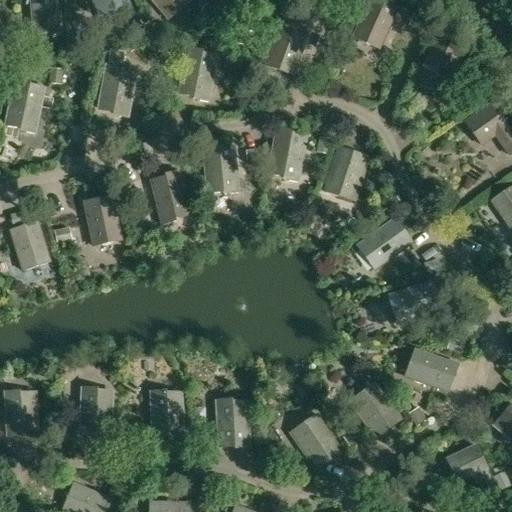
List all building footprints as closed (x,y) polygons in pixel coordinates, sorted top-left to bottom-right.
[(30,6),(32,36),(61,34),(58,0),(43,0),(44,5),(30,6)] [(92,0),(105,25),(131,13),(124,0),(92,0)] [(149,0),(167,20),(189,1),(188,0),(149,0)] [(397,9),(376,0),(369,0),(352,38),(366,44),(371,33),(384,39),(397,9)] [(308,34),(280,24),(265,66),(279,71),(283,59),(297,64),(308,34)] [(460,56),(433,44),(415,85),(429,90),(433,79),(447,85),(460,56)] [(202,53),(187,50),(179,94),(193,97),(193,99),(198,100),(199,101),(207,103),(209,102),(211,93),(210,91),(216,58),(202,55),(202,53)] [(122,69),(107,66),(98,110),(113,112),(112,114),(117,115),(119,117),(127,119),(129,118),(130,109),(129,107),(136,74),(121,71),(122,69)] [(30,85),(15,82),(6,125),(20,128),(20,130),(25,131),(26,133),(34,135),(36,133),(38,125),(36,123),(44,90),(29,87),(30,85)] [(511,153),(511,133),(491,104),(465,123),(481,146),(494,137),(508,156),(511,153)] [(292,133),(277,130),(268,174),(283,177),(282,179),(287,180),(288,182),(297,183),(298,182),(300,173),(299,172),(306,138),(291,135),(292,133)] [(218,148),(203,149),(208,193),(222,192),(222,194),(228,193),(229,195),(238,194),(239,192),(238,183),(236,182),(233,148),(218,150),(218,148)] [(366,159),(338,149),(328,181),(326,182),(323,190),(325,194),(333,196),(335,195),(339,197),(340,193),(353,186),(357,188),(366,159)] [(179,173),(164,176),(165,178),(150,182),(159,217),(158,219),(160,225),(163,227),(171,225),(172,223),(176,222),(176,219),(190,216),(179,173)] [(511,187),(491,202),(504,221),(503,223),(508,229),(510,230),(511,228),(511,187)] [(112,197),(84,203),(93,247),(121,241),(112,197)] [(394,220),(357,246),(366,259),(375,270),(385,263),(411,244),(394,220)] [(38,223),(9,232),(22,272),(24,271),(26,272),(33,269),(34,268),(38,266),(40,267),(47,265),(47,263),(50,263),(38,223)] [(127,243),(101,246),(103,259),(129,256),(127,243)] [(439,312),(430,283),(398,294),(396,293),(388,295),(387,299),(389,307),(391,308),(392,312),(396,311),(409,317),(410,321),(439,312)] [(447,393),(457,365),(424,354),(423,352),(415,349),(414,350),(411,357),(412,359),(410,365),(415,367),(411,380),(413,381),(416,383),(419,384),(423,384),(447,393)] [(376,437),(401,420),(381,393),(382,391),(377,384),(373,384),(367,388),(366,390),(363,393),(365,396),(362,410),(359,413),(376,437)] [(81,401),(80,434),(94,435),(94,437),(109,438),(111,393),(97,393),(97,391),(92,390),(90,389),(82,388),(80,390),(80,399),(81,401)] [(22,437),(37,436),(35,394),(20,395),(20,393),(15,393),(13,392),(5,393),(3,394),(4,403),(5,405),(7,436),(22,435),(22,437)] [(183,439),(180,394),(166,395),(166,393),(161,393),(159,392),(151,392),(149,394),(149,403),(151,404),(153,438),(167,438),(167,440),(183,439)] [(233,448),(249,448),(246,403),(232,404),(231,402),(226,402),(225,401),(216,401),(215,403),(215,412),(217,413),(219,447),(233,446),(233,448)] [(491,427),(508,442),(511,437),(511,404),(491,427)] [(300,444),(317,469),(341,453),(322,425),(323,423),(318,416),(314,416),(308,420),(307,422),(304,425),(306,428),(303,442),(300,444)] [(474,441),(442,456),(457,488),(473,480),(484,503),(498,496),(474,441)] [(105,511),(111,500),(74,485),(63,511),(105,511)] [(189,511),(190,504),(150,503),(149,511),(189,511)]
